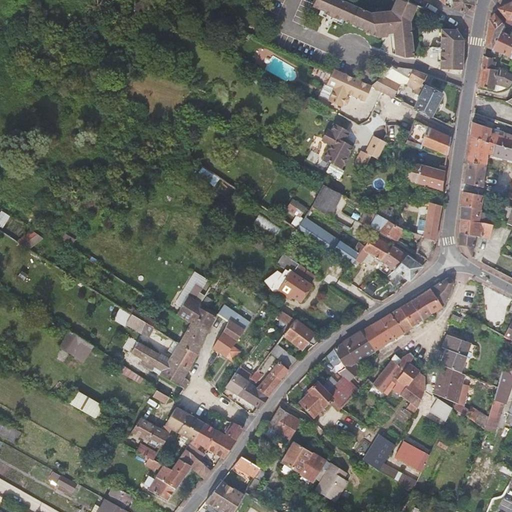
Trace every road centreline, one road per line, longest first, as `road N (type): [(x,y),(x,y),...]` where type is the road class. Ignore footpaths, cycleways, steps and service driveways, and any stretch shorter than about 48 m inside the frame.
road 1 (tertiary): [(436,272),(320,349),(188,511)]
road 2 (tertiary): [(447,239),(475,41),(489,0)]
road 3 (unknown): [(252,430),(199,384),(222,321)]
